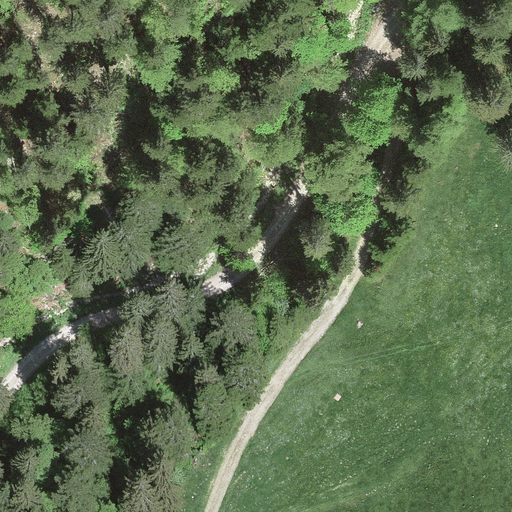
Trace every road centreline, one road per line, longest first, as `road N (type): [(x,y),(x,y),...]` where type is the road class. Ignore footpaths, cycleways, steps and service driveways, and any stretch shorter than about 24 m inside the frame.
road 1 (track): [(0,403),(68,334),(210,292),(242,270),(299,194),(392,29)]
road 2 (track): [(211,511),(274,385),(359,269),(402,115),(392,29)]
